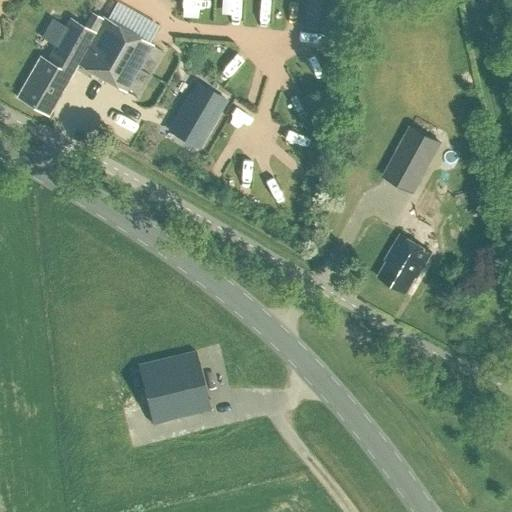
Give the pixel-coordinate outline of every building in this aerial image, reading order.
[(306,0),(304,27),(328,30),(331,0),(306,0)] [(37,55),(14,96),(45,114),(75,63),(122,90),(149,44),(100,16),(91,31),(67,17),(43,59),(37,55)] [(187,131),(184,136),(199,145),(225,99),(198,83),(187,102),(185,101),(172,123),(187,131)] [(439,142),(412,126),(383,174),(411,191),(439,142)] [(385,259),(376,275),(404,291),(413,275),(414,276),(430,250),(399,232),(383,258),(385,259)] [(134,362),(149,421),(207,408),(193,349),(134,362)]
